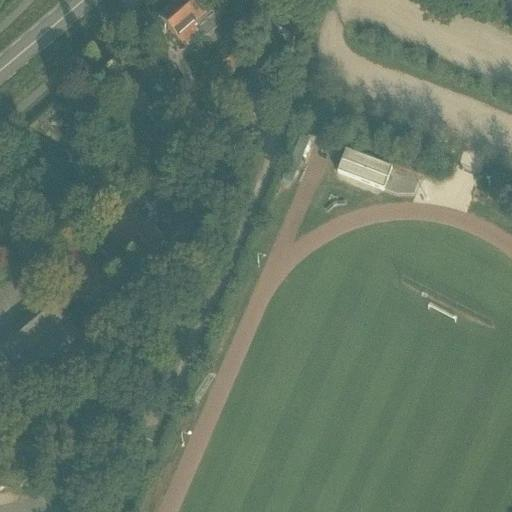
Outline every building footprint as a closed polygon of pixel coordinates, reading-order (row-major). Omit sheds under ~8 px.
[(206,18),(190,0),(177,0),(176,1),(178,4),(159,21),(184,50),(198,38),(207,41),(221,29),(222,21),(213,12),(206,18)] [(202,71),(219,90),(257,56),(239,38),(202,71)] [(30,163),(30,159),(30,156),(27,153),(24,151),(20,151),(17,153),(15,156),(14,159),(14,163),(17,166),(20,167),(23,168),(27,166),(30,163)] [(384,189),(391,170),(347,153),(340,172),(384,189)] [(186,220),(210,199),(178,163),(154,184),(186,220)] [(125,180),(125,189),(129,193),(133,193),(137,189),(137,179),(134,176),(129,176),(125,180)] [(136,263),(160,242),(128,206),(104,227),(136,263)] [(86,306),(110,285),(78,249),(54,270),(86,306)] [(0,343),(0,354),(23,382),(78,335),(49,301),(0,343)]
